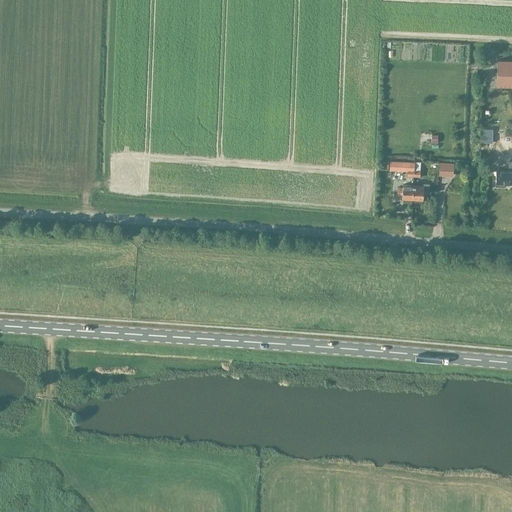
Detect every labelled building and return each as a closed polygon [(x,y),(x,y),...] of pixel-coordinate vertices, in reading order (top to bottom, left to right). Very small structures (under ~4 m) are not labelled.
[(511,63),(499,63),(498,89),(511,88),(511,63)] [(389,169),(408,170),(414,171),(414,163),(389,161),(389,169)] [(439,174),(453,175),(454,164),(440,163),(439,174)] [(511,184),(511,169),(495,170),(495,189),(504,189),(504,184),(511,184)] [(423,186),(413,185),(412,199),(414,200),(414,201),(415,202),(420,203),(421,202),(421,200),(423,200),(423,197),(428,197),(428,190),(429,190),(429,184),(423,184),(423,186)] [(412,199),(413,185),(403,185),(402,188),(398,187),(397,196),(402,196),(402,199),(403,199),(403,201),(404,202),(409,202),(410,201),(410,199),(412,199)]
